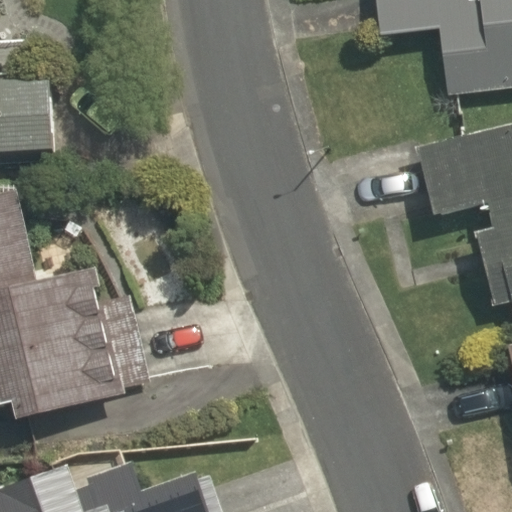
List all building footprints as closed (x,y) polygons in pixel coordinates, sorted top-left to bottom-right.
[(434,20),(442,94),(511,86),(511,0),(362,0),(366,28),(434,20)] [(0,149),(32,148),(31,105),(0,105),(0,149)] [(457,214),(483,326),(511,319),(511,120),(406,146),(424,222),(457,214)] [(3,187),(0,187),(0,410),(139,389),(122,287),(80,293),(71,233),(12,243),(3,187)] [(511,344),(500,348),(511,393),(511,344)] [(50,457),(0,476),(0,511),(191,511),(177,466),(122,484),(113,456),(56,475),(50,457)]
